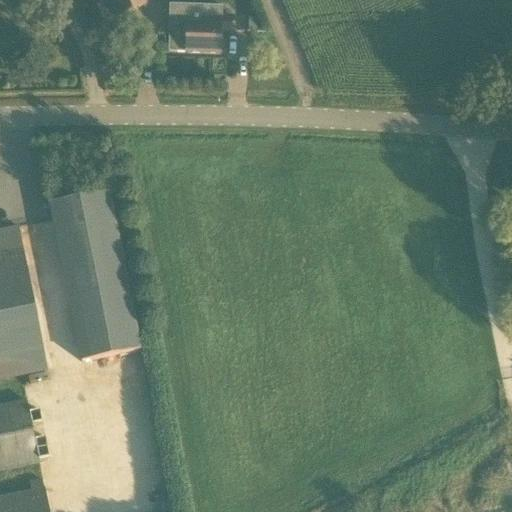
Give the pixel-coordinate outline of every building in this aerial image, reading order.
[(111,0),(119,17),(145,7),(141,0),(111,0)] [(169,26),(169,34),(168,54),(221,56),(221,32),(233,33),(234,18),(222,18),(222,8),(204,7),(203,26),(186,26),(169,26)] [(140,352),(108,193),(49,205),(81,364),(140,352)] [(19,229),(0,232),(0,380),(47,371),(19,229)] [(26,403),(0,408),(0,471),(38,464),(38,462),(49,459),(45,439),(34,441),(31,427),(41,424),(39,412),(28,414),(26,403)] [(49,511),(45,491),(0,500),(0,511),(49,511)]
